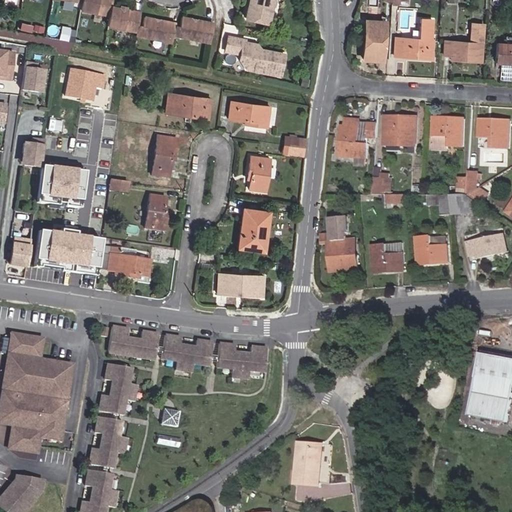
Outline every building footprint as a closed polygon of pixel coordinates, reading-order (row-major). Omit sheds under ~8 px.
[(111,6),(111,0),(81,0),(81,3),(80,10),(109,16),(111,6)] [(247,0),(244,18),(267,24),(272,0),(247,0)] [(137,26),(140,12),(126,9),(124,9),(123,11),(119,10),(120,8),(118,8),(111,6),(109,16),(107,26),(136,32),(137,26)] [(174,25),(175,23),(158,19),(157,22),(153,21),(153,18),(144,16),(142,26),(137,26),(136,32),(135,36),(171,43),(172,36),(174,25)] [(209,43),(213,23),(195,19),(195,22),(190,21),(191,18),(181,16),(179,26),(174,25),(172,36),(209,43)] [(431,58),(432,40),(431,40),(432,20),(420,19),(419,39),(395,38),(394,56),(403,56),(404,52),(407,53),(407,57),(431,58)] [(384,23),(366,21),(363,59),(381,60),(384,23)] [(480,62),(483,25),(471,24),(470,43),(444,41),(443,55),(450,55),(458,56),(457,60),(480,62)] [(280,76),(284,54),(260,49),(257,44),(244,42),(245,40),(227,36),(224,51),(240,54),(239,59),(246,70),(280,76)] [(511,44),(497,43),(495,62),(511,63),(511,44)] [(0,79),(11,81),(14,53),(0,51),(0,79)] [(44,72),(35,71),(36,65),(24,63),(21,89),(38,91),(39,80),(43,80),(44,72)] [(104,89),(107,73),(69,67),(64,97),(94,102),(96,87),(104,89)] [(306,88),(308,78),(302,77),(300,86),(306,88)] [(207,119),(210,99),(168,93),(165,113),(207,119)] [(266,127),(269,107),(230,102),(228,118),(245,121),(244,124),(266,127)] [(416,153),(417,117),(396,117),(396,120),(393,120),(393,117),(386,117),(386,137),(388,137),(388,145),(388,150),(401,151),(401,145),(408,146),(408,151),(409,151),(409,153),(416,153)] [(464,147),(465,119),(444,118),(444,122),(434,121),(433,146),(449,147),(464,147)] [(368,159),(369,144),(366,143),(359,143),(360,123),(360,120),(346,119),(346,126),(345,137),(341,136),(339,157),(368,159)] [(510,149),(511,121),(491,120),(491,124),(487,124),(487,120),(480,120),(480,138),(495,138),(495,148),(510,149)] [(367,138),(367,124),(360,123),(359,143),(366,143),(367,138)] [(377,139),(378,124),(367,123),(367,124),(367,138),(377,139)] [(175,158),(177,140),(156,136),(151,175),(168,178),(171,161),(171,157),(175,158)] [(303,147),(304,139),(284,137),(283,145),(303,147)] [(31,144),(23,143),(22,151),(25,152),(23,163),(40,166),(42,154),(44,140),(32,139),(31,144)] [(52,156),(53,140),(44,139),(44,140),(42,154),(52,156)] [(302,155),(303,147),(283,145),(282,153),(302,155)] [(265,192),(269,158),(250,156),(247,175),(250,175),(250,180),(248,189),(265,192)] [(383,175),(383,168),(375,167),(375,178),(382,179),(383,175)] [(478,175),(478,173),(469,172),(469,178),(468,195),(477,189),(478,178),(478,175)] [(391,195),(392,180),(389,179),(389,175),(383,175),(382,179),(375,178),(374,195),(386,195),(391,195)] [(468,195),(469,178),(460,178),(459,195),(468,195)] [(126,192),(128,182),(110,180),(109,189),(126,192)] [(482,205),(489,194),(480,188),(477,189),(468,195),(482,205)] [(164,231),(167,212),(163,212),(164,207),(165,198),(149,195),(144,228),(164,231)] [(407,203),(406,195),(391,195),(386,195),(386,204),(407,203)] [(453,215),(452,195),(428,195),(428,207),(441,206),(442,216),(453,215)] [(481,213),(482,205),(468,195),(459,195),(452,195),(453,215),(481,213)] [(262,236),(265,211),(243,208),(237,248),(263,251),(265,236),(262,236)] [(268,237),(271,212),(265,211),(262,236),(265,236),(268,237)] [(348,256),(347,240),(346,233),(349,233),(348,217),(331,218),(332,234),(333,252),(330,252),(331,272),(360,270),(359,255),(358,255),(348,256)] [(40,239),(41,233),(30,232),(29,241),(35,242),(35,238),(40,239)] [(55,263),(58,245),(57,245),(53,244),(54,235),(41,233),(40,239),(35,238),(35,242),(29,241),(25,267),(44,270),(45,261),(55,263)] [(333,252),(332,234),(322,235),(323,242),(329,242),(330,252),(333,252)] [(508,252),(504,235),(468,243),(470,256),(478,255),(484,253),(485,257),(508,252)] [(449,259),(448,245),(433,247),(432,237),(432,236),(416,237),(419,266),(439,264),(439,260),(449,259)] [(448,245),(447,236),(432,237),(433,247),(448,245)] [(29,241),(13,238),(9,264),(25,267),(29,241)] [(358,255),(356,239),(347,240),(348,256),(358,255)] [(93,257),(95,245),(74,243),(73,255),(93,257)] [(405,269),(404,253),(403,253),(402,243),(372,246),(375,274),(395,273),(395,269),(405,269)] [(107,270),(110,247),(103,246),(100,269),(107,270)] [(147,277),(150,260),(134,258),(135,250),(110,247),(107,270),(107,271),(114,272),(114,275),(132,278),(133,275),(138,275),(147,277)] [(262,296),(263,276),(217,274),(216,293),(262,296)] [(154,358),(158,335),(141,332),(140,339),(139,342),(126,340),(127,337),(128,330),(111,327),(107,351),(154,358)] [(42,339),(11,334),(7,355),(11,355),(39,360),(42,339)] [(209,366),(212,343),(195,341),(195,346),(194,349),(179,346),(180,344),(180,338),(164,336),(160,359),(176,361),(175,370),(191,372),(192,364),(209,366)] [(264,372),(266,349),(250,347),(249,353),(249,356),(234,354),(234,351),(234,346),(218,344),(216,367),(232,369),(231,377),(247,379),(248,371),(264,372)] [(508,423),(511,401),(511,358),(482,353),(470,416),(508,423)] [(5,392),(11,355),(7,355),(1,392),(5,392)] [(65,403),(71,365),(39,360),(11,355),(5,392),(65,403)] [(133,402),(136,386),(128,384),(131,369),(107,364),(104,380),(110,381),(113,381),(110,397),(107,396),(102,395),(98,412),(122,416),(125,400),(133,402)] [(1,392),(0,397),(0,423),(11,425),(40,430),(39,437),(59,441),(65,403),(5,392),(1,392)] [(176,427),(178,412),(163,409),(160,425),(176,427)] [(123,455),(126,439),(118,437),(121,421),(97,417),(94,433),(100,434),(103,435),(100,450),(97,450),(92,448),(89,464),(112,469),(115,453),(123,455)] [(40,430),(11,425),(8,448),(36,453),(39,437),(40,430)] [(179,447),(180,439),(158,435),(156,443),(179,447)] [(331,484),(334,445),(300,443),(297,484),(321,486),(321,484),(331,484)] [(113,508),(117,492),(108,490),(111,474),(88,470),(85,486),(90,487),(93,488),(90,503),(88,502),(82,501),(79,511),(104,511),(105,506),(113,508)] [(15,480),(12,483),(33,500),(40,492),(42,481),(15,476),(15,480)] [(12,483),(4,493),(24,510),(33,500),(12,483)] [(4,493),(0,497),(0,507),(5,511),(22,511),(24,510),(4,493)]
